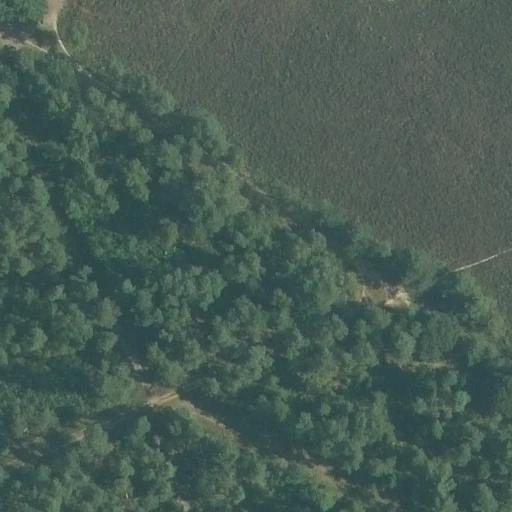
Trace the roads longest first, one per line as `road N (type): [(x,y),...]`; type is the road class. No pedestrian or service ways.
road 1 (track): [(511,368),(15,43),(54,0)]
road 2 (track): [(0,36),(15,43),(7,61),(19,124),(81,269),(151,400),(189,511)]
road 3 (track): [(0,471),(391,288)]
road 4 (track): [(378,511),(368,499),(164,394)]
